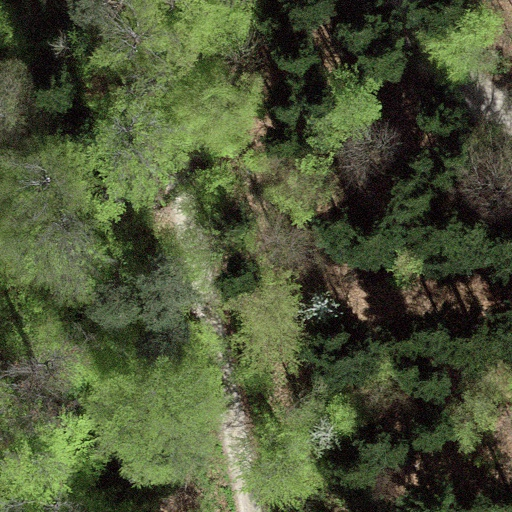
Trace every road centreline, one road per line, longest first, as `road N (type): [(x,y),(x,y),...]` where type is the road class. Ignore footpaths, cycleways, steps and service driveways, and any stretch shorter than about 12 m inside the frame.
road 1 (track): [(231,0),(204,38),(185,97),(189,173),(264,511)]
road 2 (track): [(511,117),(429,56),(391,0)]
